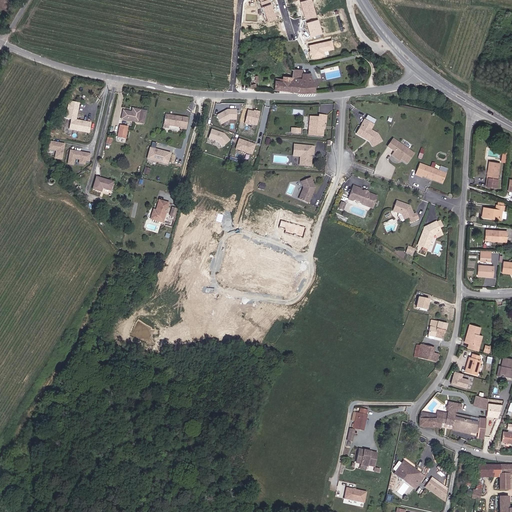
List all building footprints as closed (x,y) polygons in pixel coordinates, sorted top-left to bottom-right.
[(270,0),(265,0),(261,1),(269,21),(277,18),(270,0)] [(317,17),(312,0),(307,0),(301,2),(306,20),(317,17)] [(318,20),(307,23),(310,37),(322,34),(318,20)] [(332,40),(309,45),(312,59),(326,56),(325,53),(334,51),(332,40)] [(293,80),(303,80),(304,74),(300,73),(300,69),(294,70),(293,80)] [(283,80),(282,91),(291,92),(293,80),(294,70),(285,70),(283,80)] [(293,80),(291,92),(291,93),(299,93),(300,83),(307,83),(309,74),(304,74),(303,80),(293,80)] [(300,83),(299,93),(306,93),(306,92),(317,92),(315,82),(312,74),(309,74),(307,83),(300,83)] [(89,131),(91,122),(77,119),(79,103),(74,102),(70,101),(67,118),(71,119),(70,127),(89,131)] [(143,124),(146,112),(133,108),(130,117),(121,115),(120,119),(143,124)] [(237,110),(227,109),(218,114),(223,123),(230,119),(236,120),(237,110)] [(260,111),(249,109),(246,123),(257,125),(260,111)] [(188,121),(165,115),(163,124),(180,127),(179,129),(187,130),(188,121)] [(319,119),(311,119),(310,137),(323,138),(324,124),(326,124),(327,117),(319,117),(319,119)] [(364,119),(360,126),(356,135),(358,136),(368,140),(373,147),(383,142),(376,133),(369,130),(372,124),(364,119)] [(124,139),(127,127),(119,125),(115,137),(124,139)] [(231,141),(225,133),(212,129),(209,139),(219,142),(223,147),(231,141)] [(256,144),(239,138),(236,149),(253,154),(256,144)] [(393,138),(386,147),(394,152),(391,156),(397,160),(399,157),(407,163),(414,154),(393,138)] [(66,143),(50,140),(48,149),(56,151),(54,158),(63,160),(66,143)] [(294,146),(294,157),(301,158),(301,166),(312,167),(313,155),(314,155),(315,148),(294,146)] [(172,152),(150,147),(147,158),(169,164),(172,152)] [(92,153),(70,149),(67,164),(74,165),(75,160),(79,161),(78,164),(86,165),(86,161),(90,162),(92,153)] [(488,160),(487,172),(489,172),(489,177),(488,185),(498,186),(500,161),(488,160)] [(442,184),(446,173),(420,163),(417,170),(416,174),(423,176),(433,180),(442,184)] [(111,191),(113,182),(95,178),(92,190),(101,192),(102,188),(111,191)] [(301,181),(303,190),(303,191),(299,200),(309,204),(314,188),(311,178),(301,181)] [(350,196),(353,197),(353,199),(361,201),(361,204),(372,208),(376,196),(353,186),(350,196)] [(160,198),(158,209),(155,208),(152,217),(165,220),(170,201),(160,198)] [(409,206),(410,203),(396,199),(393,209),(402,212),(404,217),(409,215),(411,220),(417,217),(415,212),(413,213),(411,206),(409,206)] [(482,216),(491,218),(492,215),(502,217),(502,216),(502,209),(506,210),(507,205),(497,203),(496,208),(484,206),(482,216)] [(433,234),(440,230),(436,220),(424,226),(418,247),(421,248),(421,246),(428,248),(433,234)] [(506,241),(508,231),(486,230),(485,240),(506,241)] [(511,274),(511,262),(504,262),(503,273),(511,274)] [(492,276),(493,265),(478,265),(478,275),(492,276)] [(430,299),(419,296),(416,307),(428,309),(430,299)] [(429,337),(444,340),(447,326),(432,322),(429,337)] [(481,328),(469,324),(464,342),(469,344),(468,349),(479,352),(483,336),(479,335),(481,328)] [(417,360),(430,363),(432,355),(434,349),(415,346),(413,359),(417,360)] [(467,357),(467,362),(463,372),(477,375),(478,372),(480,365),(481,361),(477,360),(479,356),(473,354),(473,357),(467,357)] [(430,363),(417,360),(416,365),(434,370),(435,364),(430,363)] [(510,382),(511,375),(510,375),(507,374),(508,372),(510,363),(501,361),(499,370),(497,379),(510,382)] [(454,372),(451,384),(467,389),(470,380),(463,378),(463,375),(454,372)] [(482,398),(474,396),(471,405),(479,407),(482,398)] [(503,401),(489,399),(487,417),(498,418),(503,401)] [(452,424),(454,416),(442,414),(441,419),(441,422),(452,424)] [(465,429),(467,418),(454,416),(452,424),(451,426),(459,427),(465,429)] [(366,418),(358,417),(356,432),(363,433),(366,418)] [(418,425),(436,427),(436,419),(429,418),(419,417),(418,425)] [(473,427),(475,420),(467,418),(465,429),(468,429),(473,430),(473,427)] [(484,429),(485,422),(478,420),(477,428),(484,429)] [(483,437),(484,429),(477,428),(475,436),(483,437)] [(502,443),(511,444),(511,433),(503,433),(502,443)] [(377,456),(359,452),(356,466),(361,467),(361,468),(368,469),(368,468),(374,469),(377,456)] [(395,473),(403,479),(414,487),(419,488),(425,479),(421,475),(422,473),(404,461),(395,473)] [(511,475),(511,467),(499,468),(499,478),(499,490),(509,490),(508,476),(511,475)] [(477,468),(475,486),(481,488),(483,479),(499,478),(499,468),(477,468)] [(440,485),(434,481),(430,486),(436,491),(440,485)] [(367,491),(346,487),(344,497),(365,502),(367,491)] [(509,509),(509,498),(499,498),(499,509),(509,509)]
